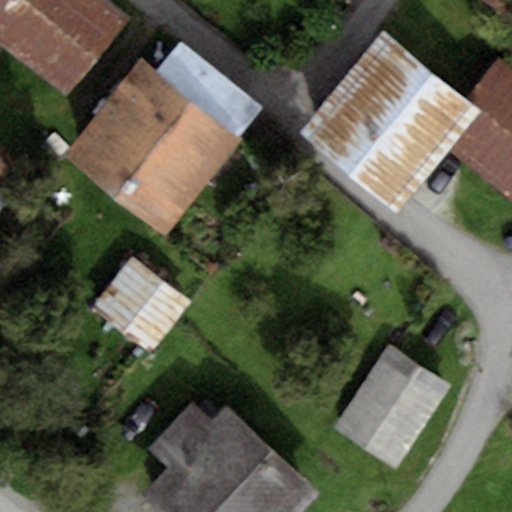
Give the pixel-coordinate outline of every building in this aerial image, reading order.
[(102,0),(0,0),(0,44),(66,97),(128,20),(102,0)] [(511,0),(486,0),(511,19),(511,0)] [(467,102),(382,33),(299,135),(399,215),(450,152),(481,113),(467,102)] [(155,73),(238,140),(261,111),(179,44),(155,73)] [(511,69),(501,60),(467,102),(481,113),(450,152),(511,199),(511,69)] [(140,61),(65,156),(165,237),(240,142),(238,140),(155,73),(140,61)] [(151,355),(191,303),(130,256),(90,308),(151,355)] [(397,471),(450,386),(387,346),(331,430),(397,471)] [(157,511),(302,511),(319,495),(226,407),(211,422),(192,405),(148,452),(167,469),(141,497),(157,511)]
